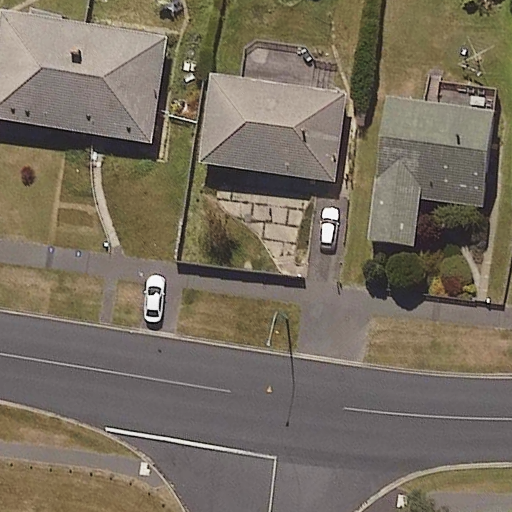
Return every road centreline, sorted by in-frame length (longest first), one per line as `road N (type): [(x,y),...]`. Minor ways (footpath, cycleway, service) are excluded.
road 1 (tertiary): [(0,351),(283,397)]
road 2 (tertiary): [(283,397),(511,418)]
